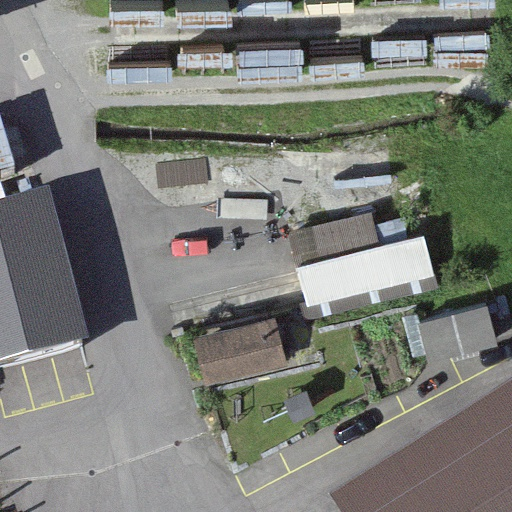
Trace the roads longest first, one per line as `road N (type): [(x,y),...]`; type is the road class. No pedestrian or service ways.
road 1 (residential): [(4,0),(51,85),(214,511)]
road 2 (track): [(51,85),(424,77),(511,103)]
